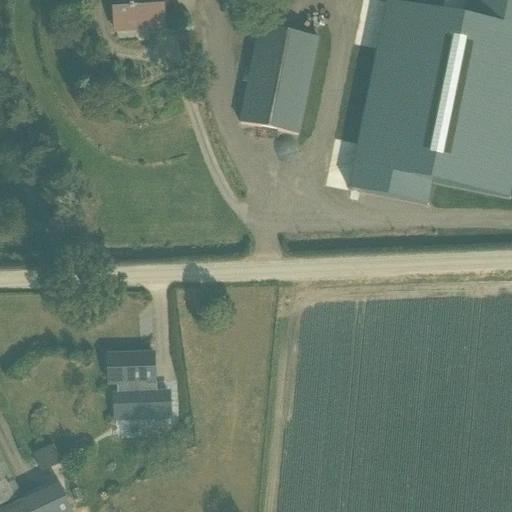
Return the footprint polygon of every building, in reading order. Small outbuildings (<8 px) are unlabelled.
[(164,30),(163,10),(162,0),(112,0),(115,32),(116,32),(116,28),(148,26),(148,30),(164,30)] [(393,0),(390,0),(353,188),(431,204),(436,181),(511,196),(511,0),(471,0),(469,15),(393,0)] [(298,137),(302,117),(318,41),(260,29),(240,125),(298,137)] [(171,394),(156,395),(154,356),(108,358),(109,389),(119,388),(119,396),(113,396),(113,425),(172,422),(171,394)] [(44,451),(33,456),(41,474),(52,469),(44,451)] [(0,507),(21,497),(0,453),(0,507)] [(71,511),(59,487),(8,511),(71,511)]
